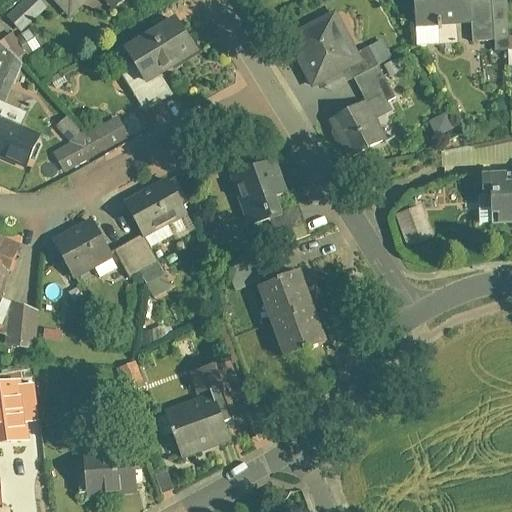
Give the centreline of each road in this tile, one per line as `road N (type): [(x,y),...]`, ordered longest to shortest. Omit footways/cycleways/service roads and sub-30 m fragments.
road 1 (residential): [(268,79),(81,200),(0,208)]
road 2 (residential): [(268,79),(402,300)]
road 3 (residential): [(402,300),(361,395),(299,455)]
